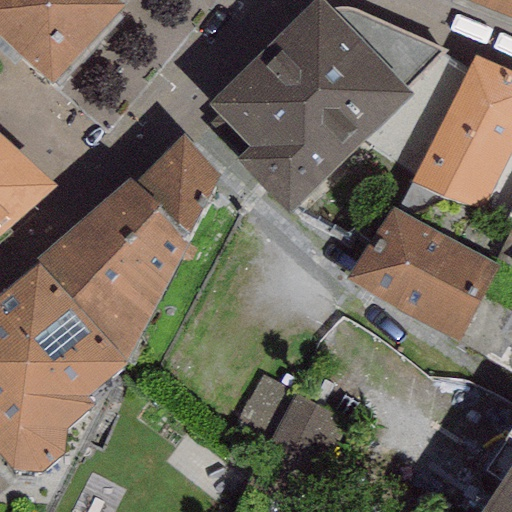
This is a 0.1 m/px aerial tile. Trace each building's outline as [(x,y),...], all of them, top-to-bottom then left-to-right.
[(0,0),(0,49),(52,96),(125,14),(108,0),(0,0)] [(331,12),(321,0),(312,0),(206,106),(251,147),(236,158),(287,213),(412,95),(405,87),(444,53),(360,13),(343,9),(331,12)] [(511,0),(459,0),(458,5),(511,24),(511,0)] [(511,72),(475,56),(410,181),(476,213),(511,148),(511,72)] [(182,142),(130,192),(188,249),(219,184),(182,142)] [(0,145),(0,244),(54,197),(0,145)] [(130,192),(126,188),(30,268),(40,274),(124,373),(188,249),(130,192)] [(500,268),(391,207),(348,281),(457,342),(500,268)] [(124,373),(40,274),(0,308),(0,470),(12,484),(42,485),(64,466),(66,439),(93,416),(87,410),(127,377),(124,373)] [(485,471),(500,481),(480,511),(511,511),(511,429),(485,471)]
